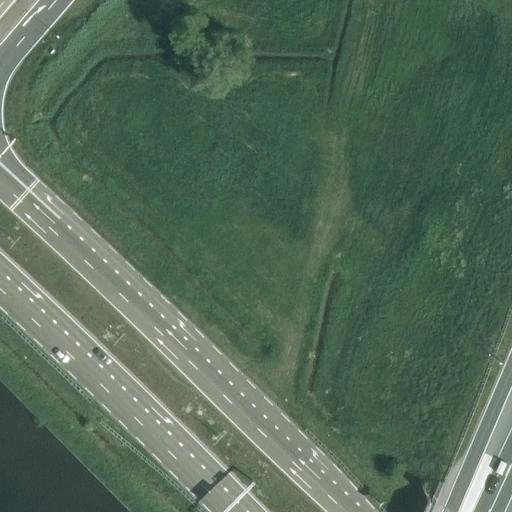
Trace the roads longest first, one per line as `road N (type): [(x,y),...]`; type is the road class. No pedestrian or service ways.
road 1 (motorway): [(0,68),(55,0),(511,369),(447,511)]
road 2 (trunk): [(345,511),(0,185)]
road 3 (trunk): [(0,291),(236,511)]
